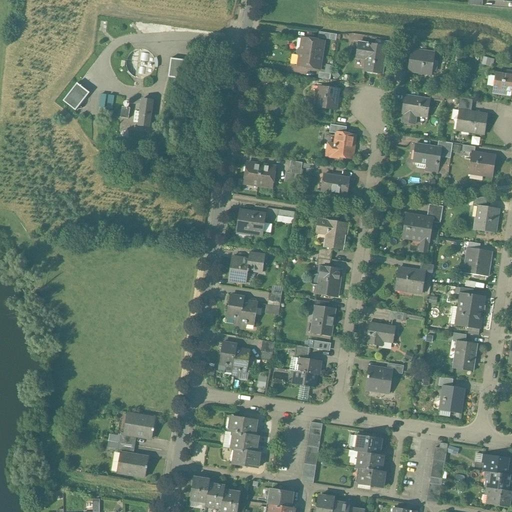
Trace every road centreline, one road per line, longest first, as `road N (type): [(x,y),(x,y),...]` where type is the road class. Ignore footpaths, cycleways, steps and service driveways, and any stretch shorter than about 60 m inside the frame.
road 1 (residential): [(251,0),(190,399)]
road 2 (residential): [(372,99),(378,118),(336,417)]
road 3 (residential): [(511,229),(477,437)]
